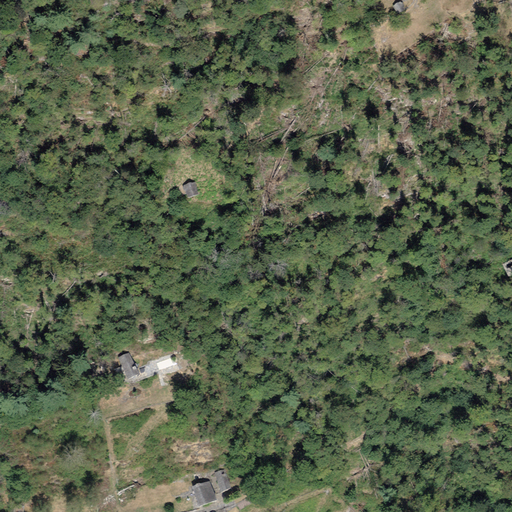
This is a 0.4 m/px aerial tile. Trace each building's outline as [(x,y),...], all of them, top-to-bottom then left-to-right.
[(404,11),(400,4),(394,7),(398,14),(404,11)] [(193,182),(183,185),(187,198),(197,194),(193,182)] [(129,353),(118,358),(127,379),(138,374),(129,353)] [(224,469),(214,472),(220,492),(231,488),(224,469)] [(208,480),(191,487),(198,506),(215,500),(208,480)]
